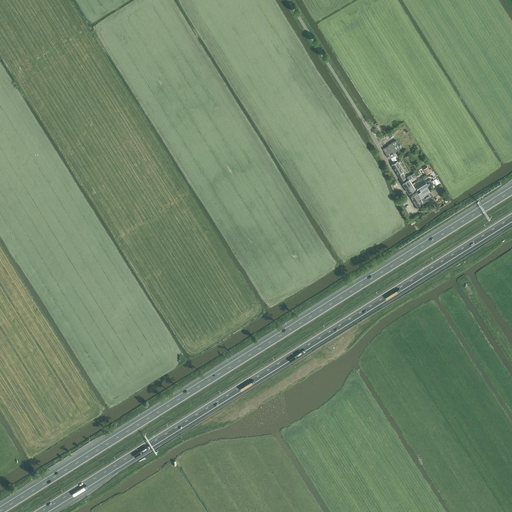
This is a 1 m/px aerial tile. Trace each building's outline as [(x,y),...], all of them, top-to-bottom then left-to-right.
[(396,140),(388,145),(389,146),(393,153),(397,151),(396,150),(401,148),(396,140)] [(389,146),(383,149),(389,159),(390,158),(391,158),(395,156),(393,153),(389,146)] [(394,164),(392,165),(402,181),(403,180),(406,178),(402,172),(404,171),(398,161),(394,164)] [(403,180),(404,182),(403,183),(405,187),(412,183),(410,179),(412,178),(410,175),(408,176),(408,177),(406,178),(403,180)] [(426,181),(417,187),(418,190),(428,184),(426,181)] [(412,183),(405,187),(409,192),(409,193),(411,192),(416,189),(412,183)] [(418,192),(411,197),(415,202),(430,192),(427,188),(420,192),(419,193),(418,192)] [(430,192),(415,202),(418,206),(424,202),(437,194),(436,192),(434,190),(430,192)]
